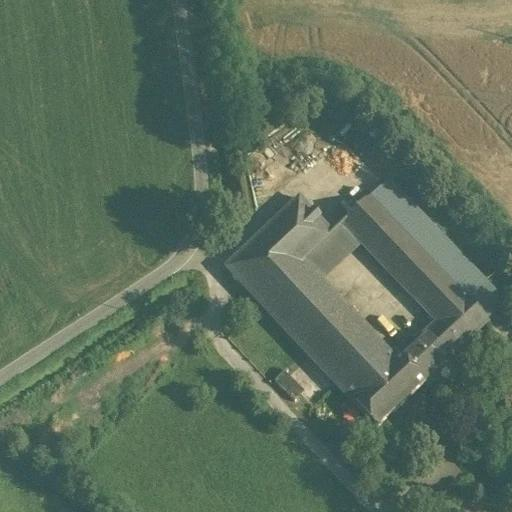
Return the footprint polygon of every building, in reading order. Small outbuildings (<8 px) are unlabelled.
[(315,279),(302,265),(333,237),(332,236),(299,200),(227,268),(295,341),(319,367),(353,403),(395,364),(315,279)] [(488,324),(370,200),(342,226),(356,242),(436,326),(425,336),(449,361),(488,324)] [(342,226),(332,236),(333,237),(302,265),(315,279),(356,242),(342,226)] [(425,336),(402,358),(425,383),(436,373),(449,361),(425,336)] [(395,364),(353,403),(353,404),(376,428),(425,383),(402,358),(395,364)] [(306,392),(286,372),(275,384),(295,404),(306,392)]
